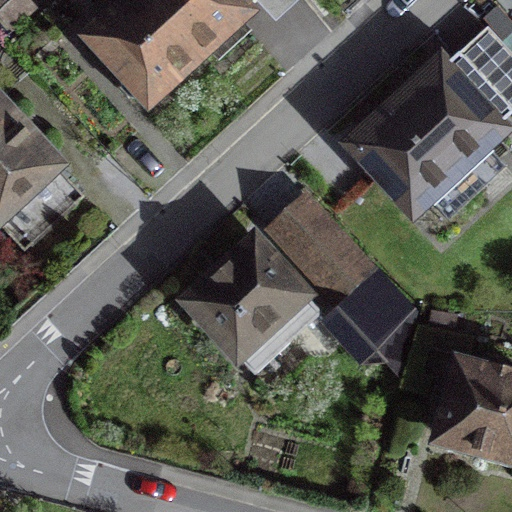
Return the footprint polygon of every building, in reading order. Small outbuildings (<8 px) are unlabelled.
[(13,0),(0,0),(0,28),(22,9),(13,0)] [(200,70),(137,0),(135,0),(80,50),(144,121),(200,70)] [(137,0),(200,70),(253,23),(232,0),(137,0)] [(250,0),(259,10),(270,0),(250,0)] [(511,119),(511,77),(490,54),(464,78),(507,125),(511,119)] [(464,78),(446,58),(351,145),(419,218),(511,132),(511,129),(507,125),(464,78)] [(0,92),(0,233),(1,234),(71,169),(0,92)] [(320,209),(285,239),(351,315),(385,283),(320,209)] [(331,309),(273,246),(197,314),(255,378),(331,309)] [(421,322),(385,283),(351,315),(334,331),(370,369),(421,322)] [(511,471),(511,378),(470,368),(447,455),(511,471)]
